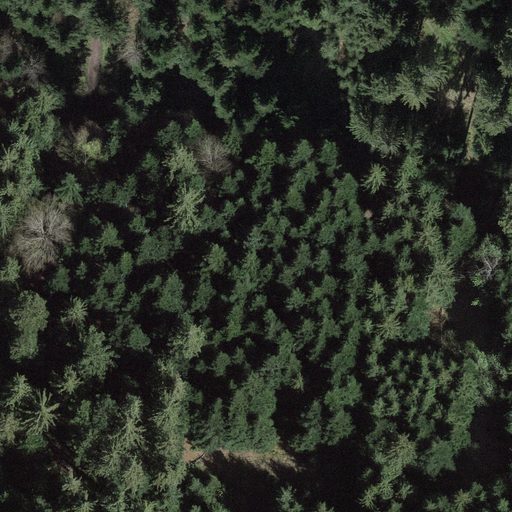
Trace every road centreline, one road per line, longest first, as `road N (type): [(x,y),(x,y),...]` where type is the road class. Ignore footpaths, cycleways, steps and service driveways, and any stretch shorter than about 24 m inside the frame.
road 1 (track): [(85,511),(43,411),(87,157),(103,0)]
road 2 (track): [(511,131),(502,131),(418,0)]
